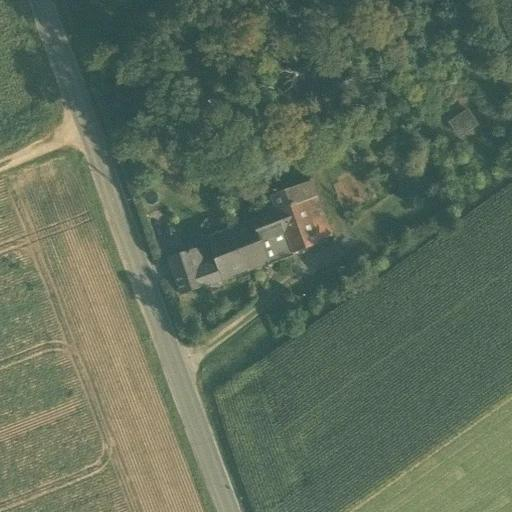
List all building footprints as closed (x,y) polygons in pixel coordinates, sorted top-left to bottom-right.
[(326,111),(335,128),(356,116),(347,100),(326,111)] [(450,123),(459,137),(476,125),(467,111),(450,123)] [(274,136),(284,156),(309,143),(298,123),(274,136)] [(279,212),(294,253),(320,244),(319,240),(332,236),(311,182),(272,196),(279,212)] [(279,212),(232,230),(247,270),(268,262),(269,266),(295,256),(294,253),(279,212)] [(248,271),(247,270),(232,230),(232,229),(208,238),(216,263),(222,280),(248,271)] [(202,247),(191,251),(203,288),(222,280),(216,263),(209,265),(202,247)] [(181,295),(203,288),(191,251),(169,258),(181,295)]
